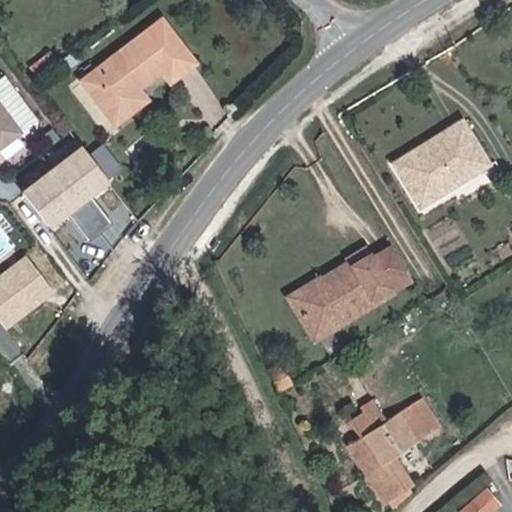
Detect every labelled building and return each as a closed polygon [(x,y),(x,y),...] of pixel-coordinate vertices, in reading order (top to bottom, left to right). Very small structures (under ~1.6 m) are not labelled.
[(99,145),(119,130),(113,118),(124,109),(151,89),(160,100),(177,84),(147,44),(68,100),(99,145)] [(0,159),(6,155),(14,162),(23,156),(24,139),(0,107),(0,159)] [(132,122),(124,109),(113,118),(119,130),(132,122)] [(459,119),(445,128),(448,134),(421,151),(416,146),(392,160),(418,204),(485,163),(459,119)] [(412,277),(389,241),(371,252),(393,288),(412,277)] [(295,311),(312,339),(393,288),(371,252),(366,244),(348,255),(353,263),(324,281),(319,273),(294,287),(305,305),(295,311)] [(0,273),(0,315),(5,325),(58,295),(35,254),(0,273)] [(353,263),(348,255),(319,273),(324,281),(353,263)] [(305,305),(294,287),(284,294),(295,311),(305,305)] [(292,375),(283,359),(268,366),(276,383),(292,375)] [(350,436),(386,493),(409,478),(392,451),(438,419),(421,392),(376,421),(368,408),(380,401),(374,392),(362,399),(367,406),(353,414),(361,429),(350,436)] [(409,478),(386,493),(390,499),(413,484),(409,478)] [(481,488),(454,511),(455,511),(482,511),(494,502),(481,488)]
